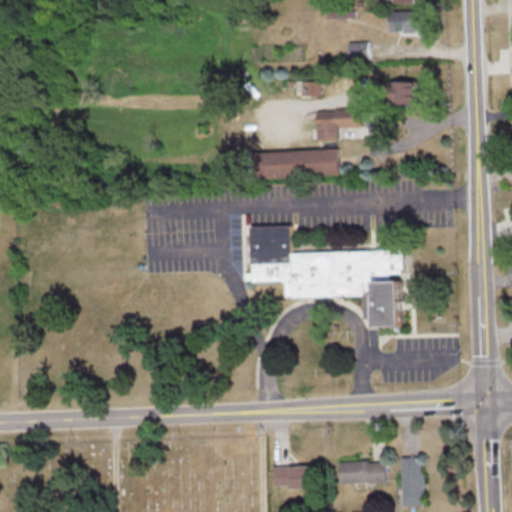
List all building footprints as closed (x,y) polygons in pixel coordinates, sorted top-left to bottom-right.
[(391,31),(423,30),(422,10),(391,11),(391,31)] [(349,41),(350,58),(370,58),(370,41),(349,41)] [(323,80),(303,80),(302,95),(322,95),(323,80)] [(417,103),(417,80),(395,81),(396,103),(417,103)] [(362,125),(361,108),(318,109),(319,140),(339,139),(339,126),(362,125)] [(340,174),(339,148),(265,151),(265,177),(340,174)] [(402,252),(402,255),(404,255),(405,271),(402,271),(402,275),(391,275),(392,284),(401,284),(402,329),(375,329),(375,319),(366,319),(365,296),(295,298),(295,296),(287,297),(286,283),(254,284),(254,281),(248,281),(247,275),(254,274),(253,229),(292,227),(293,255),(402,252)] [(424,504),(423,456),(401,457),(403,504),(424,504)] [(340,461),(341,482),(387,481),(387,460),(340,461)] [(314,464),(275,465),(275,485),(291,484),(292,488),(315,487),(314,464)]
